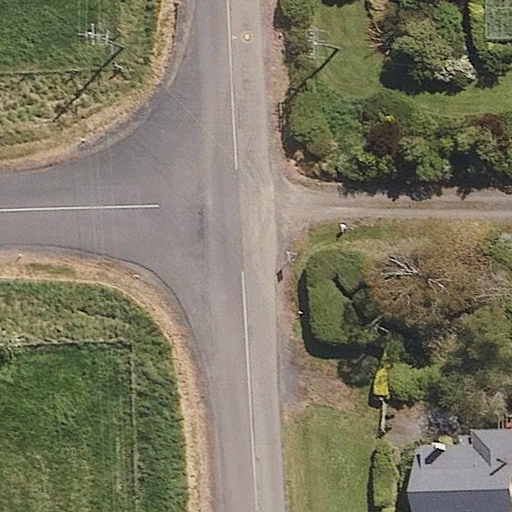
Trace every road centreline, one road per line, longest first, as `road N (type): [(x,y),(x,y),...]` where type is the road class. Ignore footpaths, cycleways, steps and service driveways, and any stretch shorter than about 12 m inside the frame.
road 1 (unclassified): [(235,199),(258,511)]
road 2 (unknown): [(235,199),(511,201)]
road 3 (unclassified): [(0,206),(235,199)]
road 4 (unclassified): [(229,0),(235,199)]
